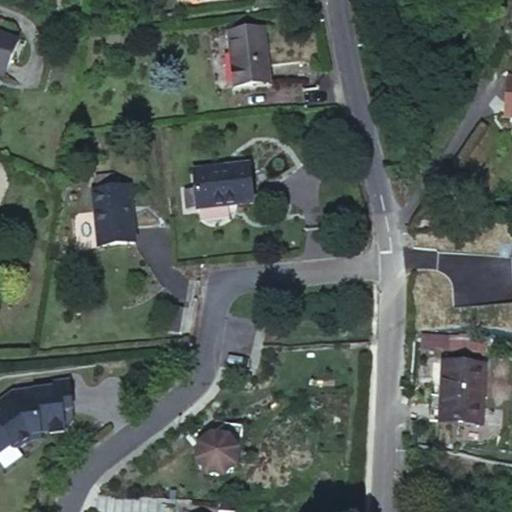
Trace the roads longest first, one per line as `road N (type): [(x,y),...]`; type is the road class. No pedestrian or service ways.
road 1 (residential): [(393,263),(238,280),(218,293),(203,366),(185,392),(88,466),(68,511)]
road 2 (residential): [(337,0),(393,263)]
road 3 (residential): [(393,263),(380,511)]
